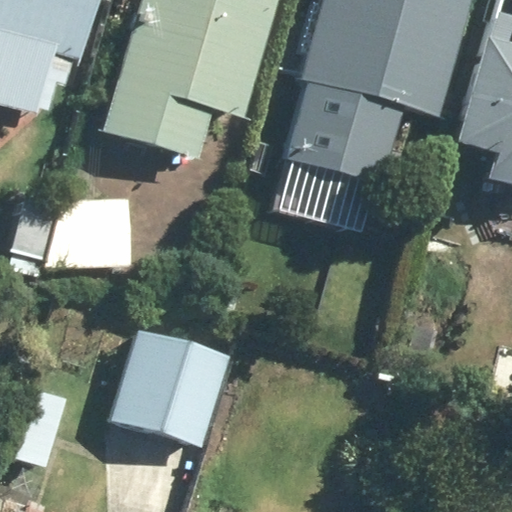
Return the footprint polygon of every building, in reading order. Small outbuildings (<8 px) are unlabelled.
[(0,0),(0,109),(29,117),(46,56),(71,63),(87,0),(0,0)] [(128,0),(148,5),(112,135),(203,160),(216,114),(245,123),(279,0),(128,0)] [(311,0),(289,81),(298,82),(277,160),(369,186),(391,106),(430,117),(461,0),(311,0)] [(511,4),(506,28),(479,21),(445,144),(484,155),(477,180),(511,189),(511,4)] [(24,262),(37,217),(41,202),(6,192),(5,197),(0,214),(0,262),(23,268),(24,262)] [(62,216),(49,267),(46,275),(130,272),(129,205),(64,207),(62,216)] [(24,262),(49,267),(62,216),(37,217),(24,262)] [(430,357),(458,247),(417,237),(390,347),(430,357)] [(208,361),(117,335),(89,432),(181,458),(208,361)] [(49,406),(7,394),(0,419),(0,475),(26,483),(49,406)] [(119,511),(173,511),(174,511),(124,496),(119,511)]
